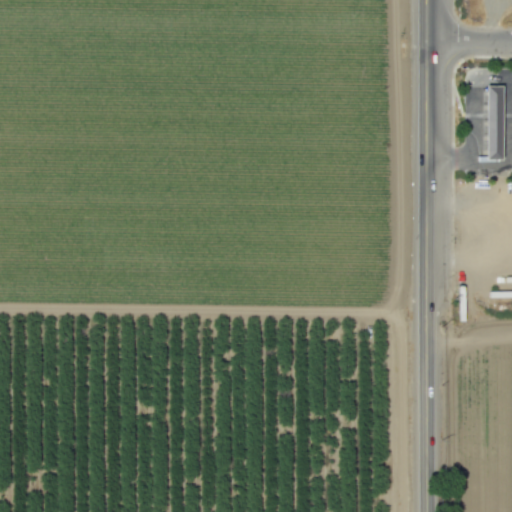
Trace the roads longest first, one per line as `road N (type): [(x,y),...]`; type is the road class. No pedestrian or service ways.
road 1 (secondary): [(424,511),(424,0)]
road 2 (track): [(424,185),(450,204),(500,212),(502,224),(496,239),(452,259),(424,260)]
